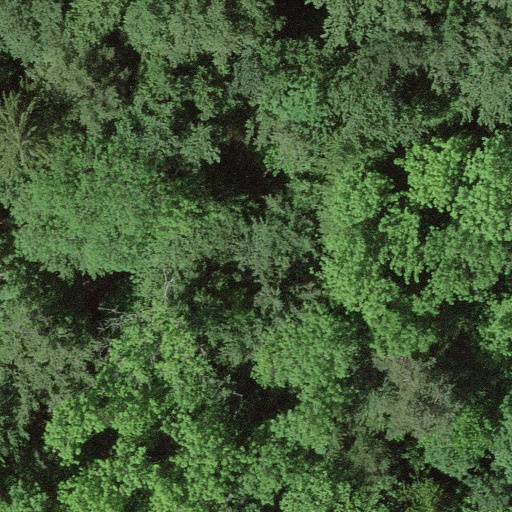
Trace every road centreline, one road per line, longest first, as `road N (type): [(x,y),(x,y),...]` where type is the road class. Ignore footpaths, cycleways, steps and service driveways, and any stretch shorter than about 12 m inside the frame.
road 1 (track): [(511,54),(414,69),(89,262),(0,288)]
road 2 (track): [(0,414),(89,262)]
